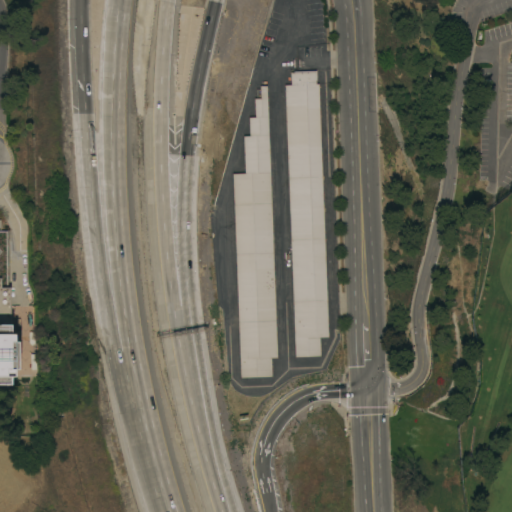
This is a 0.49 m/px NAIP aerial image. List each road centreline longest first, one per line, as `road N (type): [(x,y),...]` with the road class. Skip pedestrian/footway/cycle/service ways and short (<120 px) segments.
road 1 (motorway): [(220,511),(190,406),(163,241),(158,114),(165,4)]
road 2 (motorway): [(118,0),(116,194),(151,457)]
road 3 (motorway): [(80,0),(93,225),(111,348)]
road 4 (motorway): [(190,306),(185,150),(212,3)]
road 5 (secondary): [(363,303),(352,0)]
road 6 (motorway): [(231,511),(190,306)]
road 7 (motorway): [(265,457),(280,421),(307,398),(366,390)]
road 8 (secondary): [(372,511),(366,390)]
